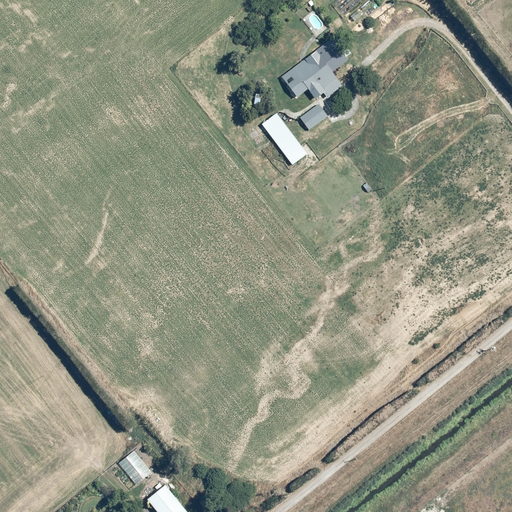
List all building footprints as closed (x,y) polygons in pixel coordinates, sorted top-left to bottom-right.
[(284,77),(298,97),(299,99),(301,97),(312,89),(319,100),(326,95),(328,99),(334,95),(336,97),(346,90),(319,52),(284,77)] [(321,105),(302,118),(310,130),(329,116),(321,105)] [(310,155),(279,113),(263,124),(294,166),(310,155)] [(138,486),(154,472),(136,450),(128,457),(132,461),(123,469),(138,486)] [(159,492),(149,500),(159,511),(190,511),(169,485),(165,488),(161,484),(156,488),(159,492)]
